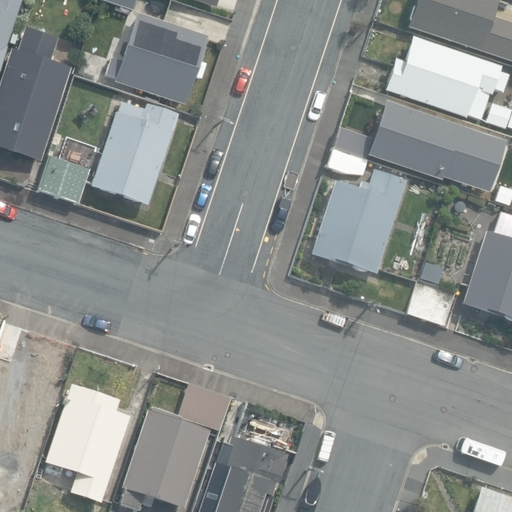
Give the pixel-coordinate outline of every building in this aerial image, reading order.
[(0,0),(0,64),(21,0),(0,0)] [(99,0),(99,2),(132,12),(135,0),(99,0)] [(497,57),(511,62),(511,42),(502,40),(506,28),(490,23),(497,0),(414,0),(405,28),(496,59),(497,57)] [(112,82),(183,106),(206,37),(134,13),(121,55),(112,52),(104,76),(113,79),(112,82)] [(0,75),(0,150),(38,163),(69,70),(48,63),(56,40),(22,29),(15,51),(9,49),(0,75)] [(504,128),(511,130),(511,111),(490,104),(488,109),(482,107),(487,95),(491,96),(493,91),(500,93),(506,76),(497,73),(499,66),(412,38),(403,64),(392,60),(382,91),(503,130),(504,128)] [(89,187),(146,206),(176,114),(145,104),(143,110),(120,103),(116,114),(113,113),(89,187)] [(338,130),(332,150),(366,161),(367,158),(440,182),(441,179),(486,194),(503,143),(384,104),(371,141),(338,130)] [(366,161),(332,150),(325,169),(341,174),(362,175),(366,161)] [(36,191),(77,205),(89,171),(47,157),(36,191)] [(334,262),(374,275),(404,181),(371,170),(364,192),(333,182),(308,256),(333,265),(334,262)] [(508,207),(511,191),(511,189),(496,185),(491,203),(508,207)] [(469,236),(436,225),(418,275),(451,286),(469,236)] [(459,304),(511,321),(511,240),(484,231),(459,304)] [(405,314),(441,328),(454,293),(418,279),(405,314)] [(0,325),(0,357),(12,361),(23,327),(2,320),(0,325)] [(0,506),(11,510),(30,454),(37,456),(62,382),(0,361),(0,444),(4,446),(0,456),(0,506)] [(175,414),(215,426),(226,391),(186,379),(175,414)] [(68,494),(99,504),(127,418),(113,413),(117,402),(69,386),(44,463),(75,473),(68,494)] [(118,504),(137,511),(142,495),(181,508),(208,430),(176,419),(177,416),(150,407),(149,410),(145,408),(118,487),(123,489),(118,504)] [(265,511),(285,456),(259,447),(264,432),(247,426),(242,442),(229,438),(219,466),(213,464),(197,511),(265,511)] [(511,511),(511,497),(478,487),(470,511),(466,511),(465,511),(511,511)]
